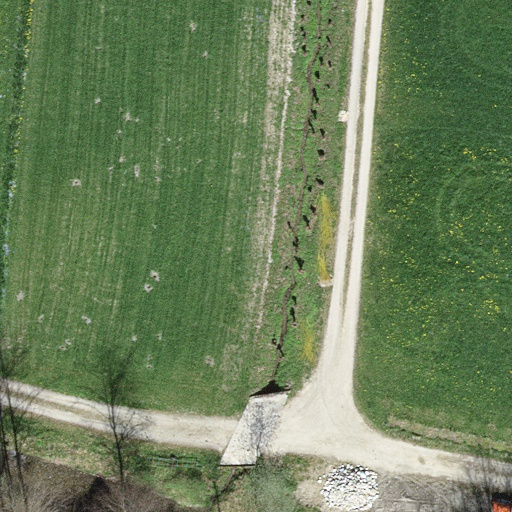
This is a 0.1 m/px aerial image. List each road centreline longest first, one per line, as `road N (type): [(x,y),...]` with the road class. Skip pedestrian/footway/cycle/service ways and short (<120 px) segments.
road 1 (track): [(371,0),(333,442)]
road 2 (track): [(0,390),(151,424),(333,442)]
road 3 (track): [(333,442),(511,471)]
